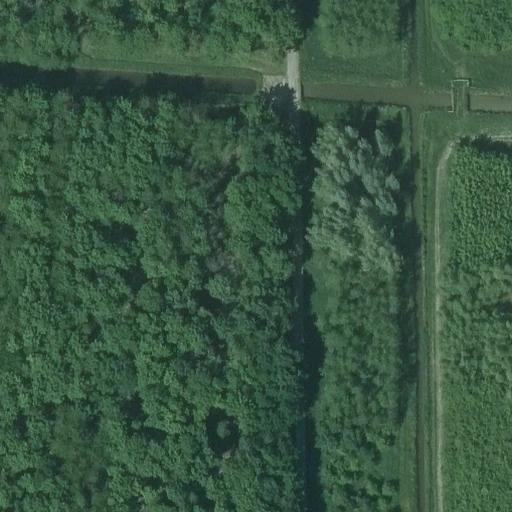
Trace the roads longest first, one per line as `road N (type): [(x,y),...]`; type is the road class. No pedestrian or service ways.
road 1 (track): [(441,511),(436,175),(462,140),(511,141)]
road 2 (track): [(296,511),(287,115)]
road 3 (track): [(287,115),(0,93)]
